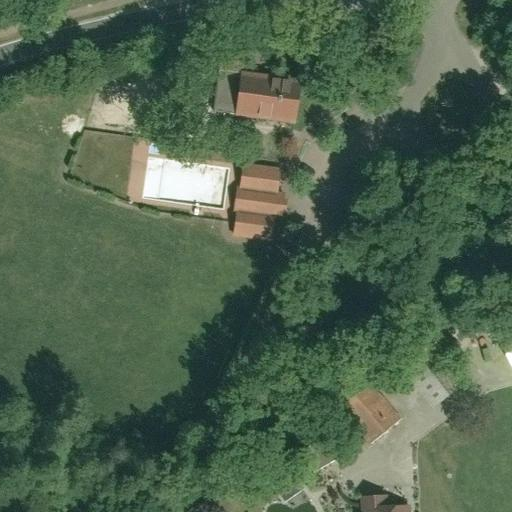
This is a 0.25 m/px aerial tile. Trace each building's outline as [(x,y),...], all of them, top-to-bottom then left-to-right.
[(244,67),(238,119),(304,128),(311,75),(244,67)] [(243,163),(233,241),(280,248),(291,169),(243,163)] [(427,335),(392,360),(430,413),(466,388),(427,335)] [(332,397),(369,447),(402,423),(364,373),(332,397)] [(363,504),(363,511),(413,511),(412,501),(363,504)]
